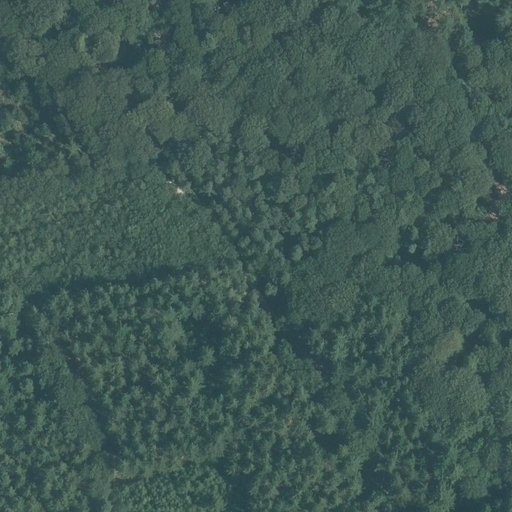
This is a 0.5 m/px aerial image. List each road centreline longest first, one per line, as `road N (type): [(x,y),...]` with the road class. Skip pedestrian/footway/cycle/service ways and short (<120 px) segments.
road 1 (track): [(0,0),(68,91),(191,204),(335,399),(392,511)]
road 2 (track): [(0,199),(511,41)]
